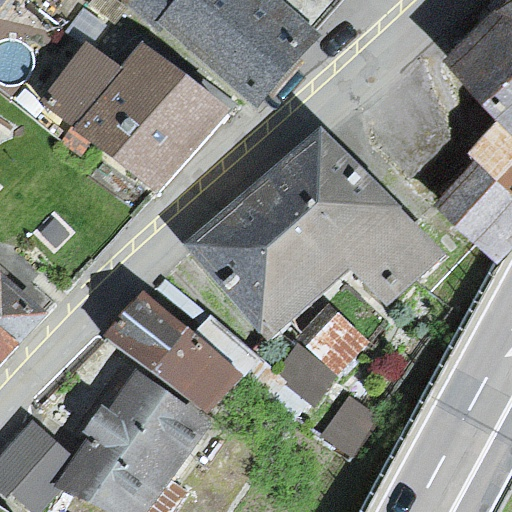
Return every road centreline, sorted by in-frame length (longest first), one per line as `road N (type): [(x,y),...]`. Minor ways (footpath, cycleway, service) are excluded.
road 1 (residential): [(446,0),(88,320),(0,422)]
road 2 (primary): [(511,368),(434,511)]
